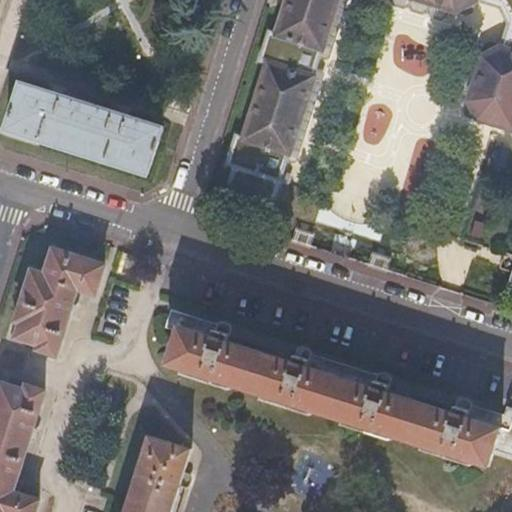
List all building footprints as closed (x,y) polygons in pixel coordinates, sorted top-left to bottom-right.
[(511,0),(287,0),(277,33),(269,31),(259,61),(268,64),(244,137),(236,135),(226,165),(234,168),(228,185),(237,203),(258,209),(275,199),(338,0),(422,0),(457,11),(476,0),(502,9),(509,24),(501,50),(483,57),(469,103),(476,118),(511,129),(511,132),(511,135),(511,137),(511,0)] [(164,125),(21,80),(6,127),(149,172),(164,125)] [(45,275),(33,271),(17,322),(22,324),(17,339),(41,346),(40,351),(56,356),(69,318),(73,319),(77,304),(74,303),(79,289),(95,294),(105,267),(53,250),(45,275)] [(172,311),(166,329),(178,333),(167,366),(184,372),(182,375),(232,391),(233,388),(264,398),(263,401),(311,416),(312,413),(345,424),(344,426),(392,442),(393,439),(424,449),(424,452),(472,467),(473,464),(490,469),(495,452),(511,457),(511,419),(511,420),(459,403),(455,414),(388,393),(392,382),(298,351),(294,364),(227,342),(231,330),(172,311)] [(27,392),(2,385),(0,391),(0,511),(38,511),(41,503),(18,495),(23,481),(18,479),(31,442),(34,443),(39,429),(35,428),(46,393),(29,387),(27,392)] [(193,450),(151,437),(127,511),(173,511),(182,486),(188,488),(192,475),(186,473),(193,450)]
